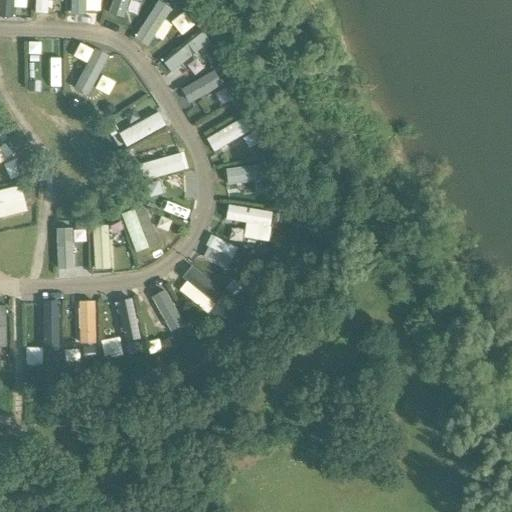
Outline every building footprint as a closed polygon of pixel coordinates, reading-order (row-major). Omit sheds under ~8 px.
[(16,0),(0,0),(0,14),(16,15),(16,0)] [(45,0),(32,0),(35,20),(49,18),(45,0)] [(82,0),(65,0),(66,22),(83,22),(82,0)] [(110,0),(103,16),(120,24),(132,0),(110,0)] [(155,7),(132,38),(146,48),(168,17),(155,7)] [(178,34),(194,27),(187,12),(171,20),(178,34)] [(190,39),(162,60),(170,70),(198,49),(190,39)] [(62,89),(62,44),(46,44),(46,88),(62,89)] [(86,55),(74,75),(93,86),(105,66),(86,55)] [(209,74),(178,93),(191,114),(222,95),(209,74)] [(234,123),(209,137),(218,152),(243,138),(234,123)] [(173,148),(133,160),(141,187),(181,175),(173,148)] [(4,165),(10,178),(24,172),(17,158),(4,165)] [(248,168),(214,172),(217,194),(251,190),(248,168)] [(0,195),(0,222),(22,218),(17,192),(0,195)] [(251,211),(221,207),(218,231),(247,235),(251,211)] [(151,244),(138,210),(119,218),(131,251),(151,244)] [(93,226),(96,269),(112,268),(110,225),(93,226)] [(74,279),(72,230),(46,231),(48,280),(74,279)] [(234,248),(211,240),(203,261),(225,270),(234,248)] [(216,296),(187,271),(172,288),(201,314),(216,296)] [(161,292),(149,299),(161,320),(173,314),(161,292)] [(53,305),(35,306),(36,352),(54,352),(53,305)] [(92,313),(72,313),(73,340),(93,340),(92,313)] [(134,316),(111,317),(111,343),(134,343),(134,316)]
